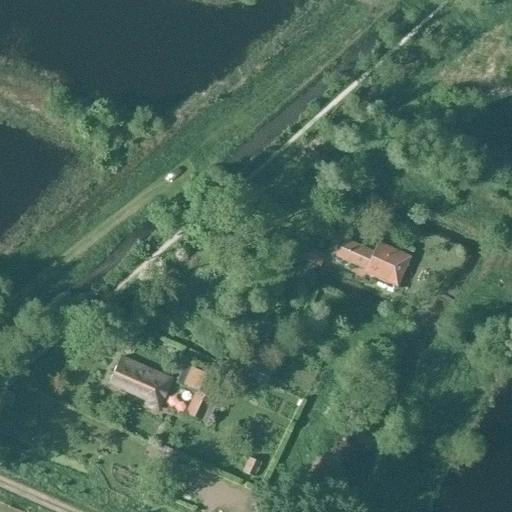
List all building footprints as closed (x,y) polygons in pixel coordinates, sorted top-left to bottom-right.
[(370,276),(390,284),(403,255),(377,243),(372,253),(339,239),(332,256),(372,273),(370,276)] [(325,256),(308,249),(303,260),(320,267),(325,256)] [(109,384),(146,401),(144,405),(157,411),(170,381),(120,359),(109,384)] [(246,378),(265,386),(272,370),(254,362),(246,378)] [(182,386),(195,392),(185,415),(200,422),(211,398),(204,395),(211,378),(190,369),(182,386)] [(240,472),(252,478),(259,464),(247,458),(240,472)]
